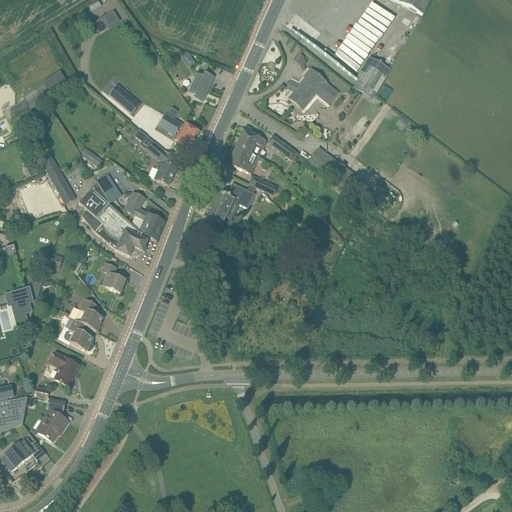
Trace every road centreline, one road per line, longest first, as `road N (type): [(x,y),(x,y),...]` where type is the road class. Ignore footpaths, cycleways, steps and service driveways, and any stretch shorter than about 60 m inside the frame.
road 1 (tertiary): [(121,372),(280,0)]
road 2 (unclassified): [(233,375),(511,372)]
road 3 (tertiary): [(36,511),(77,465),(121,372)]
road 4 (unclassified): [(279,511),(233,375)]
